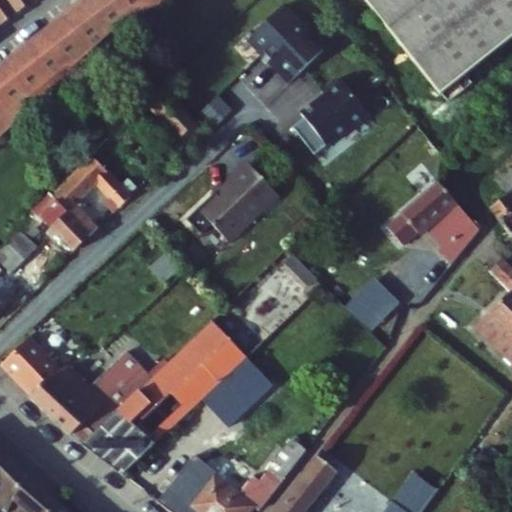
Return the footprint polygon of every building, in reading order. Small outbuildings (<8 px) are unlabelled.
[(0,0),(0,48),(62,0),(0,0)] [(197,0),(117,0),(0,90),(0,156),(82,76),(197,0)] [(511,0),(353,0),(451,119),(511,69),(511,0)] [(328,51),(283,4),(243,42),(288,89),(328,51)] [(367,116),(341,83),(297,118),(324,151),(367,116)] [(220,132),(174,85),(158,101),(204,148),(220,132)] [(145,196),(101,154),(93,161),(59,196),(65,201),(104,238),(113,228),(85,201),(103,182),(133,209),(145,196)] [(280,200),(243,161),(186,215),(223,254),(280,200)] [(511,181),(502,191),(510,199),(504,205),(511,213),(511,181)] [(477,254),(499,234),(453,183),(407,225),(426,245),(449,224),(477,254)] [(88,254),(104,238),(65,201),(59,196),(20,237),(38,254),(50,242),(41,234),(53,222),(88,254)] [(20,237),(9,248),(26,265),(38,254),(20,237)] [(0,316),(18,299),(1,283),(19,265),(5,252),(0,256),(0,316)] [(489,273),(509,291),(511,287),(511,268),(501,259),(489,273)] [(350,311),(373,339),(404,313),(381,285),(350,311)] [(511,345),(511,321),(500,334),(511,345)] [(150,391),(186,426),(245,367),(207,329),(163,374),(148,388),(150,391)] [(61,370),(30,339),(1,368),(31,399),(61,370)] [(163,374),(140,351),(103,387),(79,364),(71,367),(44,395),(92,442),(148,388),(163,374)] [(186,426),(150,391),(94,444),(135,477),(186,426)] [(42,472),(0,428),(0,511),(16,511),(24,501),(42,472)] [(511,439),(503,432),(487,453),(511,472),(511,439)] [(326,511),(354,476),(332,459),(288,511),(411,511),(405,507),(401,511),(326,511)] [(189,500),(203,511),(261,511),(264,508),(269,511),(274,511),(307,471),(295,461),(260,504),(225,477),(218,485),(209,477),(189,500)] [(62,511),(72,499),(42,472),(24,501),(16,511),(62,511)] [(87,511),(72,499),(62,511),(87,511)]
